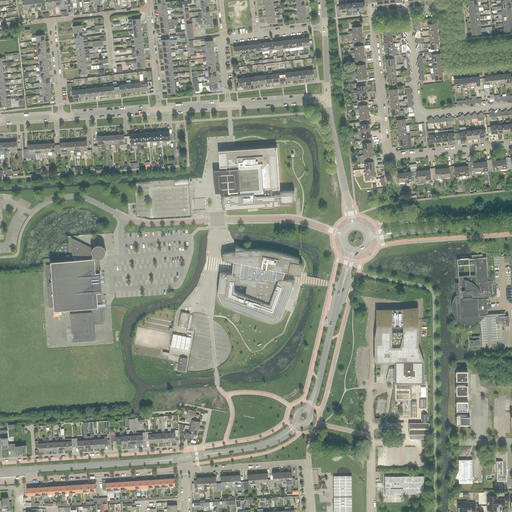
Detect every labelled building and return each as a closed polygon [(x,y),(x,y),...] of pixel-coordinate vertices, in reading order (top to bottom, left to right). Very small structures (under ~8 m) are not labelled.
[(30,8),(29,0),(25,0),(23,0),(24,8),(29,8),(30,12),(32,12),(32,7),(30,8)] [(37,7),(36,0),(29,0),(30,8),(32,7),(35,7),(36,11),(38,11),(38,7),(37,7)] [(42,0),(36,0),(37,7),(38,7),(42,6),(42,11),(44,10),(44,6),(43,6),(42,0)] [(53,0),(47,0),(48,6),(49,5),(50,9),(53,9),(53,13),(54,15),(56,15),(55,9),(56,9),(56,5),(54,5),(53,0)] [(62,0),(53,0),(54,5),(56,5),(59,4),(59,8),(63,8),(62,0)] [(365,3),(368,3),(367,0),(364,0),(365,2),(358,3),(359,11),(366,10),(365,3)] [(170,7),(170,4),(170,1),(166,2),(166,3),(158,4),(158,10),(166,9),(166,8),(170,7)] [(347,12),(346,4),(339,5),(340,6),(337,6),(337,10),(338,10),(338,14),(341,14),(341,13),(347,12)] [(171,10),(170,7),(166,8),(166,9),(158,10),(159,16),(167,15),(167,14),(166,10),(171,10)] [(167,16),(171,16),(171,13),(167,14),(167,15),(159,16),(160,22),(168,21),(168,20),(167,16)] [(212,17),(211,17),(203,18),(203,17),(199,18),(196,18),(197,22),(199,22),(199,25),(203,24),(204,28),(213,27),(212,17)] [(511,24),(511,18),(503,20),(503,23),(499,24),(499,26),(504,26),(511,24)] [(168,21),(160,22),(160,28),(168,27),(168,26),(174,25),(174,19),(172,19),(168,20),(168,21)] [(353,34),(362,33),(362,27),(363,27),(362,23),(351,24),(352,28),(353,28),(353,31),(348,31),(349,34),(353,34)] [(511,30),(511,24),(504,26),(504,29),(499,29),(500,32),(511,30)] [(174,25),(168,26),(168,27),(160,28),(161,34),(169,33),(169,29),(175,28),(174,25)] [(363,39),(362,33),(353,34),(354,40),(353,40),(353,44),(364,42),(364,39),(363,39)] [(174,44),(174,40),(174,38),(169,38),(169,39),(162,40),(162,46),(170,45),(170,44),(174,44)] [(365,46),(364,42),(353,44),(354,47),(355,50),(351,50),(351,53),(355,53),(364,52),(364,46),(365,46)] [(175,46),(174,44),(170,44),(170,45),(162,46),(163,52),(171,51),(171,50),(171,46),(175,46)] [(396,55),(395,46),(393,47),(385,47),(385,54),(388,54),(388,56),(396,55)] [(175,50),(171,50),(171,51),(163,52),(164,58),(172,57),(172,56),(171,52),(175,52),(175,50)] [(365,58),(364,52),(355,53),(356,59),(355,59),(355,62),(366,61),(366,58),(365,58)] [(440,53),(440,54),(433,54),(433,53),(428,53),(428,55),(428,56),(429,57),(431,57),(432,57),(432,61),(441,60),(440,53)] [(388,56),(389,59),(386,59),(387,66),(395,65),(397,65),(397,61),(397,55),(396,55),(388,56)] [(176,56),(172,56),(172,57),(164,58),(164,64),(172,63),(172,62),(172,58),(176,58),(176,56)] [(367,65),(366,61),(355,62),(356,66),(357,72),(366,71),(365,65),(367,65)] [(176,62),(172,62),(172,63),(164,64),(165,70),(173,69),(173,68),(172,64),(177,64),(176,62)] [(11,71),(10,68),(3,69),(3,70),(0,70),(0,76),(4,76),(4,75),(3,71),(11,71)] [(173,70),(177,70),(177,68),(173,68),(173,69),(165,70),(166,76),(174,75),(174,74),(173,70)] [(367,77),(366,71),(357,72),(358,78),(357,78),(357,82),(368,80),(368,77),(367,77)] [(166,82),(174,81),(174,80),(174,76),(178,76),(178,74),(174,74),(174,75),(166,76),(166,82)] [(493,84),(492,75),(485,76),(486,78),(483,78),(484,89),(490,88),(490,84),(493,84)] [(134,81),(131,82),(130,80),(127,81),(127,84),(128,92),(135,91),(134,83),(134,81)] [(179,82),(178,80),(174,80),(174,81),(166,82),(167,88),(175,87),(175,86),(179,85),(179,82)] [(357,87),(357,90),(354,90),(354,93),(357,93),(366,92),(366,86),(367,86),(366,82),(355,83),(356,87),(357,87)] [(175,88),(179,88),(179,85),(175,86),(175,87),(167,88),(168,94),(176,93),(175,88)] [(367,98),(366,92),(357,93),(358,99),(357,99),(357,103),(368,101),(368,98),(367,98)] [(369,105),(368,101),(357,103),(358,106),(359,106),(359,112),(368,111),(368,105),(369,105)] [(404,111),(400,111),(400,108),(391,109),(392,115),(396,115),(396,116),(404,115),(404,111)] [(369,117),(368,111),(359,112),(360,118),(359,118),(359,122),(370,120),(370,117),(369,117)] [(371,124),(370,120),(359,122),(360,125),(361,125),(361,128),(357,128),(358,131),(370,130),(370,124),(371,124)] [(371,136),(370,130),(358,131),(358,135),(362,134),(362,137),(361,137),(361,141),(372,139),(372,136),(371,136)] [(169,131),(163,132),(163,140),(164,146),(166,146),(166,140),(170,139),(170,141),(173,140),(173,134),(169,134),(169,131)] [(137,142),(137,134),(130,134),(130,136),(127,136),(128,145),(130,144),(131,146),(137,146),(137,142)] [(128,145),(127,136),(124,137),(124,135),(117,135),(118,143),(118,145),(128,145)] [(411,147),(411,138),(407,138),(399,139),(399,145),(403,145),(403,148),(412,147),(411,147)] [(373,143),(372,139),(361,141),(362,144),(363,150),(372,149),(372,143),(373,143)] [(87,141),(80,142),(81,149),(81,155),(84,155),(84,151),(87,151),(88,157),(91,157),(91,151),(90,150),(87,150),(87,141)] [(17,151),(17,142),(10,142),(11,150),(11,156),(14,156),(14,152),(17,152),(18,158),(21,157),(21,151),(17,151)] [(68,150),(67,142),(61,143),(61,145),(58,145),(58,153),(62,153),(62,155),(67,155),(67,154),(68,154),(68,150)] [(58,153),(58,145),(55,145),(54,143),(48,144),(48,152),(52,151),(52,154),(58,153)] [(295,196),(294,190),(279,191),(279,189),(280,188),(277,147),(219,150),(220,167),(221,167),(221,170),(214,171),(215,193),(222,192),(223,195),(222,195),(222,196),(223,209),(228,209),(242,208),(243,208),(253,208),(259,207),(293,204),(292,204),(292,202),(295,202),(295,199),(295,197),(295,196)] [(363,160),(374,158),(374,155),(373,155),(372,149),(363,150),(364,155),(357,156),(358,160),(363,160)] [(375,162),(374,158),(363,160),(364,163),(365,163),(365,169),(374,168),(374,162),(375,162)] [(510,169),(509,158),(505,158),(506,159),(499,160),(500,169),(507,168),(507,169),(510,169)] [(500,169),(499,160),(493,160),(493,159),(490,160),(491,171),(494,170),(494,169),(500,169)] [(491,171),(490,160),(486,160),(487,161),(480,162),(481,171),(488,170),(488,171),(491,171)] [(481,171),(480,162),(474,162),(474,161),(471,162),(472,175),(475,175),(475,172),(475,171),(481,171)] [(472,175),(471,162),(467,162),(468,166),(462,166),(463,175),(469,175),(469,176),(472,175)] [(453,177),(452,166),(449,166),(449,168),(442,168),(443,177),(450,177),(453,177)] [(463,175),(462,166),(455,167),(455,166),(452,166),(453,177),(456,177),(456,176),(463,175)] [(375,174),(374,168),(365,169),(366,175),(365,175),(365,179),(365,181),(370,180),(370,178),(376,178),(376,174),(375,174)] [(434,179),(433,168),(430,168),(430,170),(423,170),(424,179),(431,179),(434,179)] [(443,177),(442,168),(436,169),(436,168),(433,168),(434,179),(437,179),(437,178),(443,177)] [(415,181),(414,170),(411,170),(411,172),(404,172),(405,181),(412,181),(415,181)] [(424,179),(423,170),(417,171),(417,170),(414,170),(415,181),(418,181),(418,180),(424,179)] [(405,181),(404,172),(398,173),(398,172),(395,172),(395,179),(396,183),(399,183),(399,182),(405,181)] [(103,297),(101,269),(100,269),(100,259),(100,258),(103,257),(105,255),(105,254),(106,251),(105,248),(105,247),(102,245),(99,244),(98,245),(95,245),(95,246),(93,248),(66,235),(66,236),(71,238),(73,260),(50,262),(50,265),(46,265),(49,307),(53,307),(54,310),(53,310),(53,311),(70,310),(70,313),(72,338),(72,342),(96,341),(95,324),(104,324),(102,297),(103,297)] [(248,249),(236,247),(236,250),(232,251),(227,252),(223,253),(222,259),(225,260),(225,261),(234,262),(284,272),(288,272),(288,273),(300,275),(303,264),(299,263),(300,259),(296,257),(292,256),(288,254),(284,253),(280,252),(276,252),(272,251),(268,250),(264,250),(260,249),(256,249),(252,249),(248,249)] [(487,298),(489,298),(489,295),(493,295),(492,283),(488,283),(486,257),(483,258),(483,254),(471,255),(472,261),(474,261),(475,276),(458,277),(459,283),(456,283),(457,297),(456,299),(455,300),(454,302),(453,304),(453,306),(452,308),(452,310),(453,312),(453,313),(450,314),(451,316),(452,318),(453,320),(454,321),(456,323),(458,324),(459,322),(460,323),(462,323),(463,324),(465,325),(467,325),(469,325),(470,325),(472,325),(474,324),(476,324),(477,323),(479,322),(480,336),(472,336),(473,340),(470,340),(471,349),(480,349),(480,345),(483,345),(482,337),(481,321),(482,320),(482,319),(483,319),(484,318),(484,317),(496,316),(496,324),(500,323),(500,326),(509,325),(509,316),(505,316),(505,313),(488,315),(488,313),(487,298)] [(286,304),(295,280),(282,279),(284,272),(234,262),(233,273),(220,272),(218,290),(218,291),(218,292),(218,293),(218,294),(219,295),(219,296),(220,297),(220,298),(221,299),(221,300),(221,301),(222,302),(223,302),(224,303),(225,304),(226,305),(227,305),(228,305),(268,321),(269,321),(270,321),(271,321),(272,321),(273,321),(274,321),(276,320),(277,320),(278,319),(279,319),(279,318),(280,318),(280,317),(281,317),(282,316),(282,315),(282,314),(283,314),(286,304)] [(419,345),(419,321),(419,307),(412,307),(399,309),(387,309),(377,309),(377,319),(376,319),(376,326),(375,338),(375,362),(395,363),(394,368),(389,368),(386,380),(394,380),(394,383),(424,383),(424,360),(419,345)] [(179,323),(188,325),(190,313),(181,312),(179,323)] [(189,350),(191,337),(173,334),(171,347),(189,350)] [(185,371),(188,358),(180,357),(177,370),(185,371)] [(456,371),(456,380),(468,380),(468,371),(456,371)] [(468,394),(468,385),(456,385),(456,394),(468,394)] [(468,410),(468,401),(456,401),(457,410),(468,410)] [(199,419),(199,415),(196,414),(196,411),(189,409),(186,421),(192,423),(191,426),(199,428),(200,421),(198,421),(198,419),(199,419)] [(470,423),(470,416),(468,416),(468,415),(457,415),(457,424),(468,424),(468,423),(470,423)] [(429,436),(429,422),(409,423),(409,434),(425,434),(425,436),(429,436)] [(198,435),(199,428),(191,426),(185,425),(185,428),(190,429),(190,433),(187,432),(186,438),(193,439),(194,434),(198,435)] [(168,427),(168,433),(169,441),(176,440),(175,437),(178,437),(178,430),(175,430),(175,432),(171,433),(171,427),(168,427)] [(18,443),(9,444),(8,437),(8,430),(0,430),(0,431),(1,431),(2,448),(9,448),(9,451),(10,451),(10,450),(16,450),(17,453),(27,452),(27,445),(19,446),(18,443)] [(123,436),(123,430),(120,430),(120,436),(116,436),(116,434),(115,434),(111,434),(111,441),(117,441),(117,444),(124,444),(123,436)] [(146,440),(146,432),(140,433),(136,433),(136,435),(137,443),(143,443),(143,441),(146,440)] [(155,434),(152,434),(152,432),(146,432),(146,440),(149,440),(149,442),(156,442),(155,434)] [(100,439),(100,433),(97,433),(98,439),(98,447),(105,447),(105,443),(108,443),(107,436),(104,436),(104,439),(100,439)] [(46,443),(46,437),(43,437),(43,443),(39,443),(39,441),(35,441),(35,448),(39,448),(40,451),(46,451),(46,443)] [(75,447),(75,438),(69,439),(69,441),(65,441),(66,449),(72,449),(72,447),(75,447)] [(85,440),(81,440),(81,438),(75,438),(75,447),(78,447),(79,449),(85,448),(85,440)] [(507,480),(506,451),(496,451),(497,480),(507,480)] [(472,483),(473,483),(473,460),(467,460),(466,459),(467,455),(465,460),(458,460),(460,460),(460,471),(458,477),(460,478),(460,482),(472,481),(472,483)] [(280,481),(279,472),(273,473),(273,479),(271,480),(271,487),(273,487),(277,487),(277,481),(280,481)] [(286,481),(286,484),(292,484),(293,486),(296,485),(295,478),(292,478),(292,472),(285,472),(286,481)] [(271,487),(271,480),(268,480),(267,473),(261,474),(262,482),(268,482),(268,487),(271,487)] [(256,483),(255,474),(249,474),(249,481),(243,481),(244,489),(250,488),(250,483),(255,483),(256,483)] [(333,474),(333,511),(352,511),(352,474),(333,474)] [(244,489),(243,481),(241,482),(240,475),(234,475),(235,489),(238,489),(238,484),(241,484),(241,489),(244,489)] [(228,485),(228,476),(221,476),(222,483),(219,483),(220,491),(223,490),(223,487),(225,487),(225,485),(228,485)] [(415,476),(385,476),(385,488),(385,494),(424,494),(424,476),(415,476)] [(220,491),(219,483),(216,483),(216,477),(210,477),(210,486),(214,486),(214,491),(220,491)] [(203,478),(197,478),(198,481),(195,481),(196,493),(199,493),(198,487),(204,486),(203,478)] [(488,506),(487,506),(487,510),(488,510),(496,510),(496,506),(505,506),(505,499),(496,499),(496,496),(488,497),(488,506)] [(7,510),(12,510),(12,503),(9,503),(8,497),(2,498),(2,508),(7,507),(7,510)] [(475,510),(475,503),(466,503),(466,502),(458,502),(458,507),(457,507),(457,511),(458,511),(467,511),(469,511),(475,510)]
